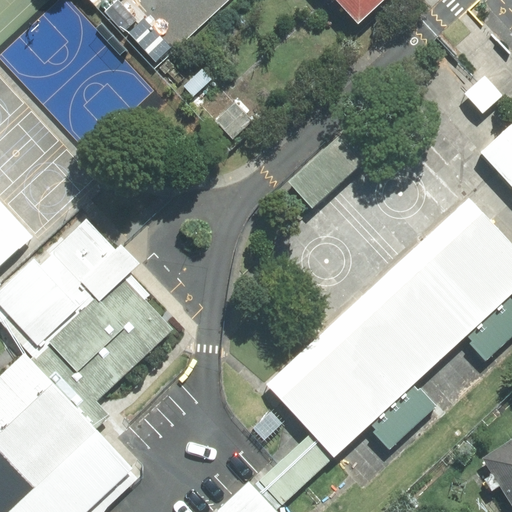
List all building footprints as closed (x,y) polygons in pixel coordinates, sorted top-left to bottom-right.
[(336,0),(358,23),(382,0),(336,0)] [(207,70),(188,87),(235,141),(255,123),(207,70)] [(485,107),(503,90),(484,71),(466,88),(485,107)] [(344,128),(287,178),(312,205),(368,155),(344,128)] [(511,130),(486,154),(511,182),(511,130)] [(315,435),(337,459),(375,426),(395,448),(441,406),(421,384),(470,340),(489,361),(511,339),(511,294),(511,292),(511,241),(472,197),(267,382),(315,435)] [(119,247),(88,216),(2,297),(46,344),(31,359),(101,430),(116,416),(103,403),(180,330),(146,295),(151,290),(132,269),(142,260),(124,242),(119,247)] [(0,279),(30,252),(0,220),(0,279)] [(101,430),(31,359),(0,388),(0,511),(90,511),(137,467),(101,430)] [(257,487),(252,481),(219,511),(220,511),(284,511),(282,509),(337,459),(315,435),(257,487)] [(511,503),(511,502),(511,440),(483,458),(493,474),(485,479),(492,490),(500,486),(511,503)]
